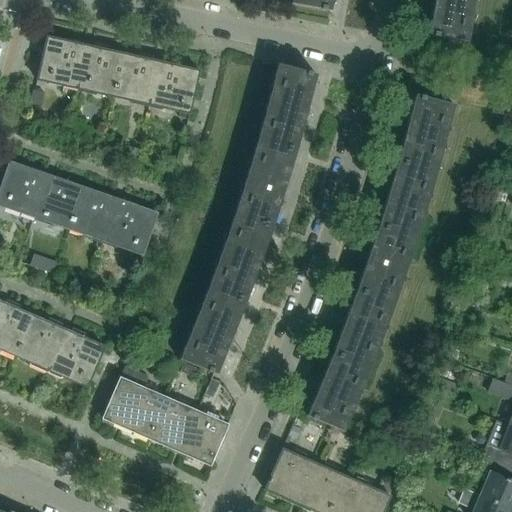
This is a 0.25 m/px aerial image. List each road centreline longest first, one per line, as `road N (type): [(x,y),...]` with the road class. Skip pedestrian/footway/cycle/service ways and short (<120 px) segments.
road 1 (residential): [(215,511),(316,279),(378,60)]
road 2 (residential): [(378,60),(108,0)]
